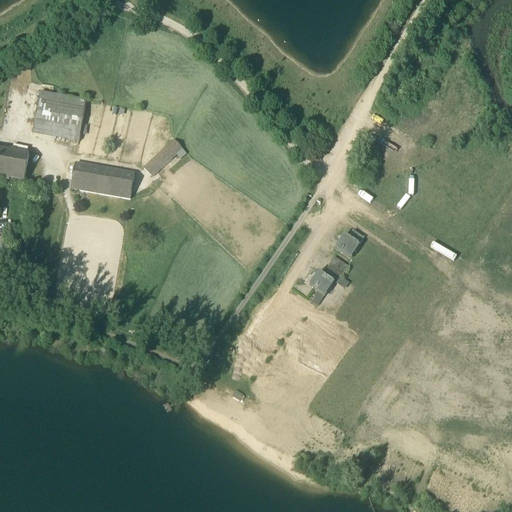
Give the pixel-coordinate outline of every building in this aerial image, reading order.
[(87,102),(40,94),(34,128),(80,136),(87,102)] [(144,169),(152,178),(182,151),(174,142),(144,169)] [(0,177),(5,178),(5,181),(9,182),(10,179),(25,182),(29,157),(14,155),(14,152),(10,151),(9,154),(0,152),(0,177)] [(135,176),(75,165),(71,190),(130,201),(135,176)] [(363,241),(356,236),(354,237),(352,236),(349,240),(359,247),(363,241)] [(349,240),(344,237),(335,250),(350,260),(359,247),(349,240)] [(334,259),(327,270),(342,281),(349,269),(334,259)] [(309,287),(324,297),(333,284),(319,274),(309,287)]
